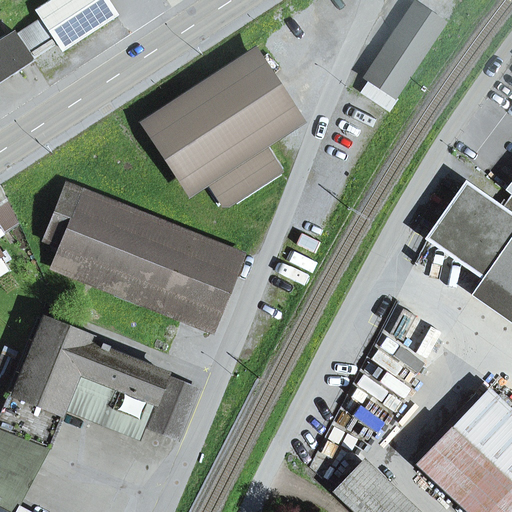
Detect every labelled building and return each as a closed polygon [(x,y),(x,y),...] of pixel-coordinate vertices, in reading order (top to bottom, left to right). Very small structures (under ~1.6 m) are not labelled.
[(63,51),(116,17),(105,0),(51,0),(36,10),(41,18),(17,35),(33,60),(58,43),(63,51)] [(415,4),(365,78),(369,80),(394,98),(444,23),(415,4)] [(0,42),(0,81),(33,60),(17,35),(15,33),(0,42)] [(258,138),(294,114),(258,60),(149,131),(185,186),(202,174),(222,203),(229,205),(280,172),(258,138)] [(369,80),(360,93),(388,112),(396,99),(394,98),(369,80)] [(465,184),(430,234),(486,274),(511,237),(511,194),(501,209),(465,184)] [(59,268),(208,328),(237,256),(66,188),(46,238),(67,246),(59,268)] [(0,234),(20,222),(7,202),(0,206),(0,234)] [(511,237),(486,274),(472,294),(511,322),(511,237)] [(0,428),(43,446),(46,447),(63,406),(88,344),(90,340),(39,319),(0,415),(0,428)] [(90,410),(143,431),(166,375),(107,352),(109,347),(102,345),(100,349),(88,344),(63,406),(88,416),(90,410)] [(2,354),(0,357),(0,381),(4,383),(14,359),(2,354)] [(170,378),(149,429),(177,441),(198,389),(170,378)] [(511,428),(479,397),(450,428),(511,486),(511,428)] [(0,510),(3,511),(7,511),(35,460),(43,446),(0,428),(0,510)] [(464,511),(511,511),(511,486),(450,428),(415,465),(464,511)] [(414,511),(362,463),(335,492),(356,511),(414,511)]
